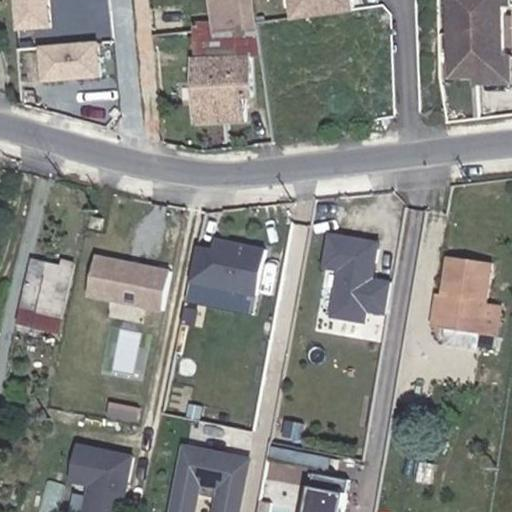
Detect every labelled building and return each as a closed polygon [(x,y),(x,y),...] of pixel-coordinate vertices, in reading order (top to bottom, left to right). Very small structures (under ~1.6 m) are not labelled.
[(13,0),(18,35),(54,31),(49,0),(13,0)] [(263,59),(255,0),(210,0),(213,21),(196,23),(198,57),(193,57),(200,127),(248,123),(246,98),(255,98),(252,60),(263,59)] [(357,12),(355,0),(297,0),(300,20),(357,12)] [(457,0),(458,77),(511,77),(511,59),(511,7),(510,0),(457,0)] [(92,76),(89,41),(32,47),(35,81),(57,79),(56,73),(71,72),(71,78),(92,76)] [(482,78),(482,84),(511,83),(511,58),(511,59),(511,77),(482,78)] [(107,216),(92,213),(91,224),(105,227),(107,216)] [(333,242),(327,274),(342,277),(334,323),(368,330),(370,318),(390,321),(395,291),(374,287),(381,251),(333,242)] [(259,304),(269,259),(218,249),(216,259),(199,255),(192,290),(259,304)] [(74,268),(33,257),(23,300),(64,310),(74,268)] [(492,264),(452,257),(445,293),(439,326),(446,327),(444,339),(447,344),(476,349),(479,333),(494,336),(500,305),(486,303),(492,264)] [(166,318),(174,280),(99,264),(91,302),(166,318)] [(439,326),(445,293),(439,292),(433,325),(439,326)] [(64,310),(23,300),(18,320),(59,329),(64,310)] [(115,365),(136,370),(146,331),(124,326),(115,365)] [(198,511),(203,489),(225,493),(220,511),(242,511),(252,467),(227,462),(227,466),(212,463),(213,459),(189,454),(176,511),(198,511)] [(73,490),(92,494),(88,511),(125,511),(135,467),(80,455),(73,490)] [(347,511),(353,485),(318,478),(310,511),(347,511)]
